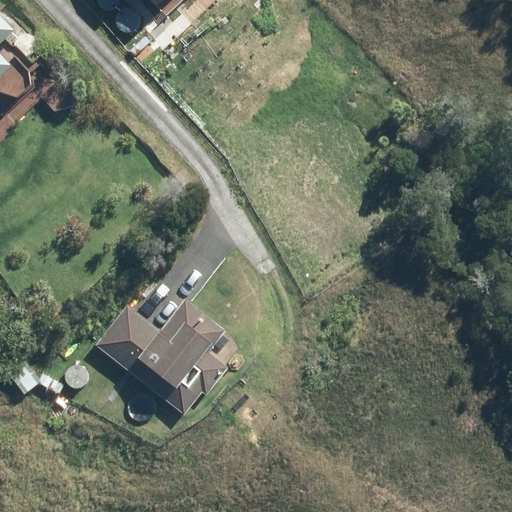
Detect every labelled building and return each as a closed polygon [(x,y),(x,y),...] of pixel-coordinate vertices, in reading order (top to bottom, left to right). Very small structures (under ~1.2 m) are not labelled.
[(0,95),(13,100),(26,87),(24,73),(12,59),(17,54),(2,40),(9,34),(0,23),(0,95)] [(126,306),(94,347),(183,416),(200,393),(204,397),(225,369),(207,355),(224,333),(183,301),(159,332),(126,306)] [(78,360),(61,379),(78,395),(96,377),(78,360)] [(37,383),(23,363),(5,375),(20,397),(38,384),(37,383)] [(41,375),(37,383),(38,384),(57,396),(63,386),(41,375)]
